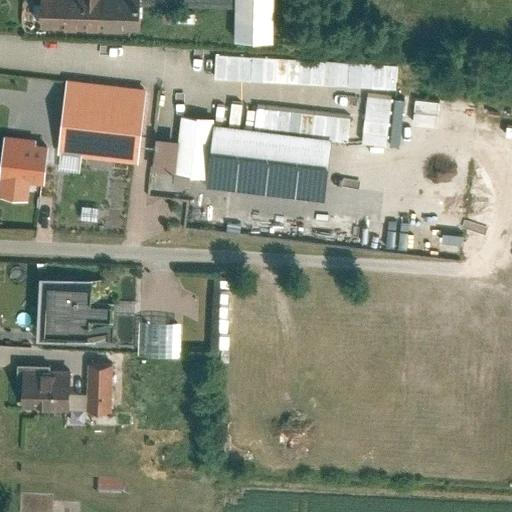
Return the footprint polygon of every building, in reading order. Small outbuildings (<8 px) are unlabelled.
[(49,0),(49,24),(154,26),(155,3),(242,5),(242,36),(287,37),(288,0),(49,0)] [(11,129),(4,186),(35,190),(37,180),(52,181),(53,171),(62,172),(59,197),(95,202),(99,167),(86,165),(88,150),(140,157),(149,87),(71,78),(64,140),(44,138),(45,133),(11,129)] [(165,134),(162,165),(218,171),(217,185),(339,197),(345,134),(189,118),(187,137),(165,134)] [(44,272),(40,333),(97,337),(99,315),(115,316),(117,293),(101,292),(102,276),(44,272)] [(184,351),(184,318),(144,317),(144,351),(184,351)] [(20,367),(19,404),(113,407),(114,361),(87,360),(86,392),(72,392),(73,368),(20,367)] [(102,479),(101,491),(127,493),(128,481),(102,479)] [(53,511),(54,501),(21,499),(20,511),(53,511)]
